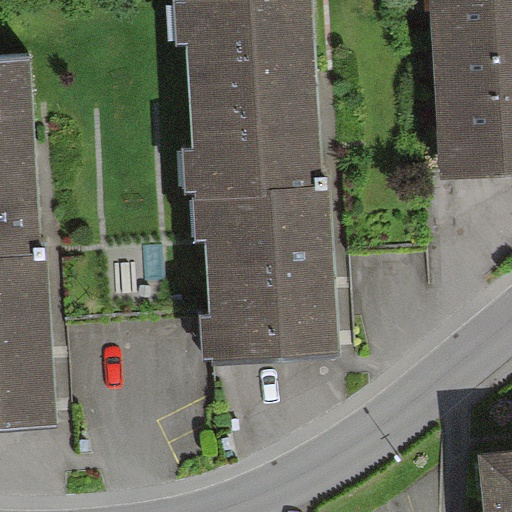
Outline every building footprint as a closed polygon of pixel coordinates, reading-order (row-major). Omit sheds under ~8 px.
[(180,0),(194,200),(324,192),(317,85),(311,0),(180,0)] [(511,0),(425,0),(435,184),(511,180),(511,0)] [(0,263),(40,261),(34,153),(29,58),(0,59),(0,263)] [(329,191),(324,192),(194,200),(204,363),(339,354),(334,269),(329,191)] [(48,261),(40,261),(0,263),(0,429),(56,426),(51,335),(48,261)] [(511,511),(511,438),(477,442),(484,511),(511,511)]
